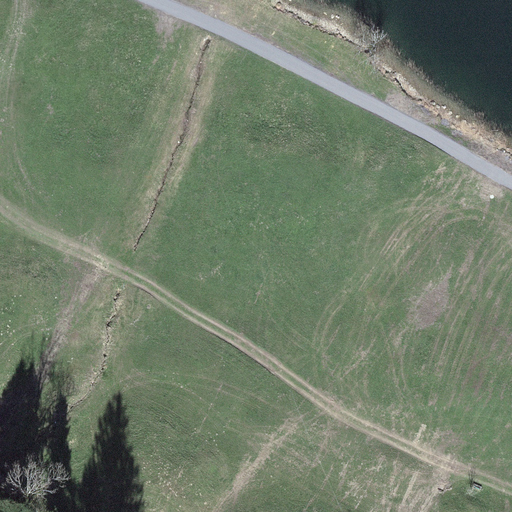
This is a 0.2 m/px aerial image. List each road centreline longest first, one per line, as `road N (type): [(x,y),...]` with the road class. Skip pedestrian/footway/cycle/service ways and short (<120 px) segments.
road 1 (track): [(511,486),(329,416),(158,287),(15,211),(0,194)]
road 2 (track): [(153,0),(511,185)]
